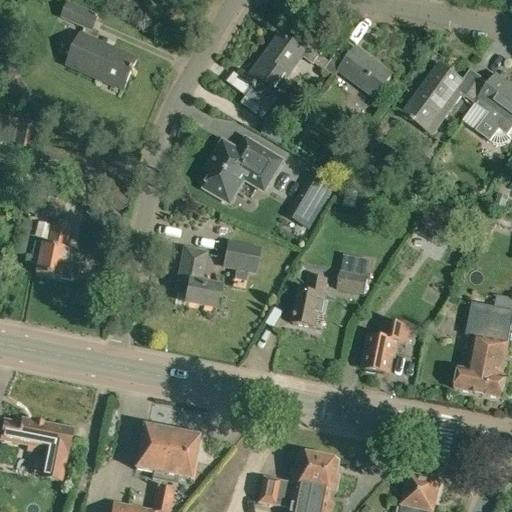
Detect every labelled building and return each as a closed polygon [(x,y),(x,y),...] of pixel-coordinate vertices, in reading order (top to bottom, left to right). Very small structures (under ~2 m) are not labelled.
[(61,19),(92,33),(99,16),(68,2),(61,19)] [(104,78),(124,87),(137,60),(82,35),(67,66),(102,82),(104,78)] [(246,98),(267,113),(277,100),(274,97),(303,58),(313,65),(322,53),(299,36),(293,44),(281,35),(249,79),(256,85),(246,98)] [(339,73),(376,100),(392,77),(355,50),(350,58),(340,51),(326,71),(336,78),(339,73)] [(457,92),(467,99),(482,78),(472,70),(463,82),(440,65),(403,115),(428,132),(457,92)] [(475,131),(493,145),(503,145),(509,142),(511,137),(511,135),(510,134),(511,131),(511,87),(497,76),(491,84),(482,78),(467,99),(488,114),(475,131)] [(15,121),(11,145),(35,150),(40,126),(15,121)] [(260,136),(284,148),(291,134),(266,122),(260,136)] [(205,189),(226,202),(235,187),(239,189),(245,180),(258,188),(260,184),(267,188),(283,162),(255,145),(248,157),(223,142),(207,170),(214,174),(205,189)] [(83,185),(88,156),(42,148),(37,177),(83,185)] [(295,203),(317,216),(334,188),(311,175),(295,203)] [(32,201),(46,204),(49,188),(35,185),(32,201)] [(358,192),(345,191),(343,207),(355,209),(358,192)] [(507,199),(497,195),(492,209),(502,212),(507,199)] [(421,227),(445,239),(454,220),(430,208),(421,227)] [(74,268),(66,267),(70,251),(65,250),(70,227),(53,223),(49,241),(46,241),(45,246),(42,245),(33,243),(28,262),(38,264),(36,274),(61,279),(71,281),(74,268)] [(222,269),(256,276),(262,248),(228,242),(222,269)] [(185,304),(216,310),(220,289),(200,285),(207,251),(186,247),(176,292),(187,294),(185,304)] [(247,276),(235,273),(232,289),(244,291),(247,276)] [(336,290),(355,294),(358,277),(340,273),(336,290)] [(293,326),(315,330),(318,316),(322,316),(325,299),(324,299),(327,282),(310,279),(307,295),(299,293),(293,326)] [(455,389),(502,398),(506,378),(502,377),(509,343),(508,342),(511,323),(511,299),(488,294),(476,291),(473,303),(472,303),(465,337),(474,339),(468,370),(459,369),(455,389)] [(375,372),(389,375),(392,358),(396,359),(399,345),(408,347),(412,328),(383,323),(380,339),(368,336),(362,370),(365,370),(365,373),(374,375),(375,372)] [(40,480),(62,484),(73,431),(16,420),(15,424),(3,422),(0,439),(0,441),(28,447),(27,453),(39,455),(40,451),(45,452),(40,480)] [(178,479),(193,483),(196,464),(193,463),(198,439),(196,439),(197,434),(145,424),(144,428),(143,428),(135,471),(154,475),(153,481),(177,485),(178,479)] [(288,511),(304,511),(313,471),(317,472),(320,457),(299,453),(295,469),(292,468),(289,483),(279,481),(279,482),(264,479),(258,504),(289,510),(288,511)] [(327,511),(331,492),(336,493),(339,477),(334,476),(337,461),(320,457),(317,472),(313,471),(304,511),(327,511)] [(401,511),(432,511),(439,481),(408,475),(401,505),(403,505),(401,511)] [(156,486),(151,510),(154,511),(158,511),(169,511),(174,490),(156,486)] [(154,511),(151,510),(113,503),(110,511),(154,511)]
